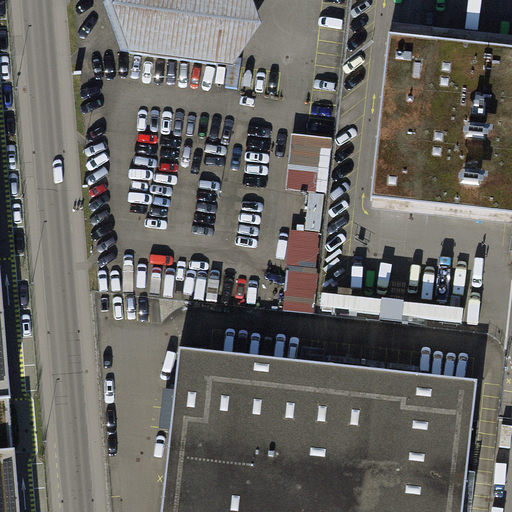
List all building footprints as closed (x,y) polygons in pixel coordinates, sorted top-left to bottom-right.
[(254,0),(116,0),(109,11),(128,60),(239,74),(266,32),(254,0)] [(511,49),(390,35),(368,211),(511,228),(511,49)] [(296,136),(291,190),(311,192),(308,230),(294,229),(287,312),(319,315),(334,139),(296,136)] [(0,511),(15,511),(0,328),(0,511)] [(469,511),(484,391),(181,357),(162,511),(469,511)]
